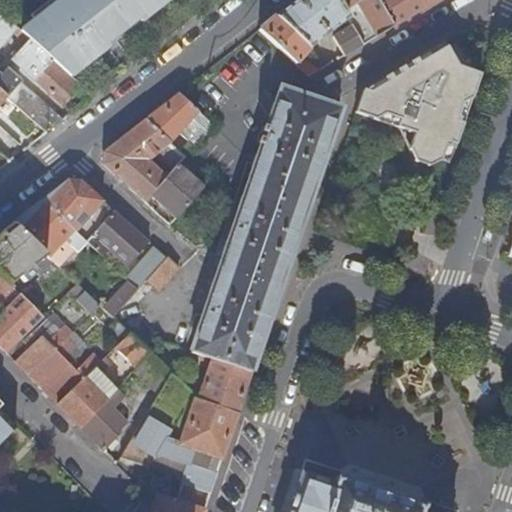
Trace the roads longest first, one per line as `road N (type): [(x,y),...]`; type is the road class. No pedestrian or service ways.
road 1 (residential): [(441,304),(339,279),(321,284),(242,511)]
road 2 (residential): [(255,0),(67,150)]
road 3 (residential): [(511,89),(441,304)]
road 4 (residential): [(488,0),(335,79)]
road 5 (residential): [(67,150),(190,260)]
road 6 (unclassified): [(0,378),(109,490)]
